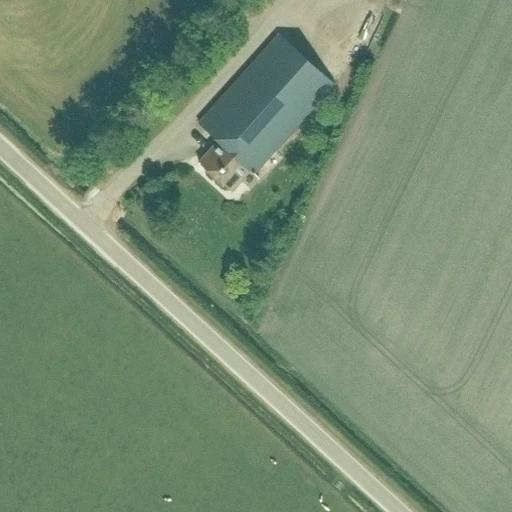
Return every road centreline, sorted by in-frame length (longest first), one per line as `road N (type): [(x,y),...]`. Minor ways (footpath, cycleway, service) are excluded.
road 1 (unclassified): [(398,511),(0,147)]
road 2 (unknown): [(84,224),(184,131)]
